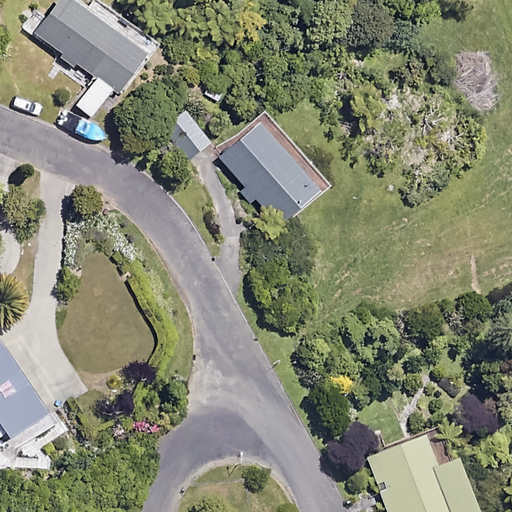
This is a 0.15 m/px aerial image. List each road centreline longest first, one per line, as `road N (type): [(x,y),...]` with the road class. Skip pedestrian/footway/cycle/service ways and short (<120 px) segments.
road 1 (residential): [(239,424),(221,339),(165,223),(134,187),(0,127)]
road 2 (residential): [(239,424),(187,446),(147,511)]
road 3 (residential): [(327,511),(296,453),(271,431),(239,424)]
